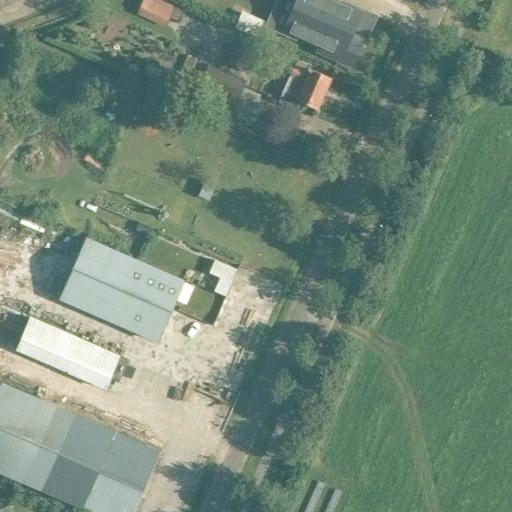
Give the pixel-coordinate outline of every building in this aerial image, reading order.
[(161,0),(143,0),(136,13),(165,26),(174,6),(161,0)] [(335,0),(291,0),(296,2),(285,27),(321,43),(318,50),(353,66),(363,43),(361,42),(371,19),(359,14),(360,11),(335,0)] [(246,12),(239,24),(255,33),(262,20),(246,12)] [(234,44),(227,63),(243,70),(245,65),(252,67),(258,54),(250,50),(251,49),(234,44)] [(209,63),(201,84),(237,100),(246,80),(209,63)] [(282,94),(278,102),(296,111),(300,102),(317,109),(330,78),(312,70),(308,68),(307,69),(295,64),(281,93),(282,94)] [(219,183),(204,177),(198,192),(213,198),(219,183)] [(86,239),(60,298),(156,340),(182,281),(86,239)] [(224,276),(218,288),(228,293),(241,269),(219,257),(212,270),(224,276)] [(37,315),(22,351),(114,388),(129,352),(37,315)] [(1,384),(0,386),(0,471),(24,482),(93,511),(133,511),(159,453),(141,445),(56,408),(1,384)]
